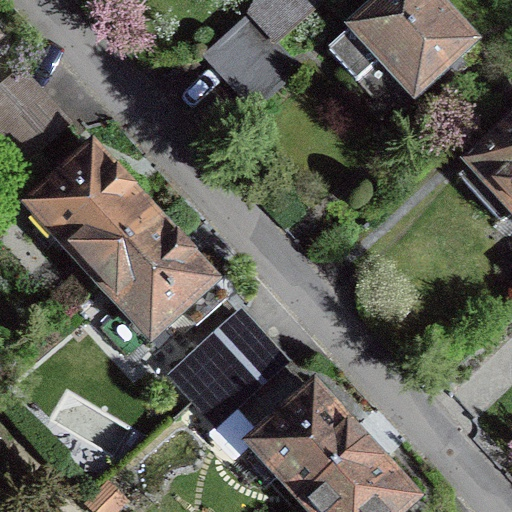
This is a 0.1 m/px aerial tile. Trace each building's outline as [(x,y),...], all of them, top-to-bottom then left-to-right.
[(255,0),(246,19),(201,61),(214,74),(239,101),(242,104),(251,114),(302,72),(277,45),(326,2),(324,0),(255,0)] [(431,0),(378,0),(340,34),(344,40),(327,55),(341,70),(355,86),(358,83),(386,114),(402,99),(410,108),(476,50),(431,0)] [(0,93),(0,139),(44,100),(21,75),(0,93)] [(0,139),(0,145),(20,168),(67,126),(44,100),(0,139)] [(511,137),(468,178),(505,217),(511,225),(511,137)] [(92,153),(30,210),(94,281),(156,224),(132,197),(136,194),(127,184),(117,174),(114,177),(92,153)] [(187,250),(178,239),(174,243),(156,224),(94,281),(124,313),(117,320),(116,318),(102,331),(103,332),(128,359),(148,340),(151,343),(184,313),(196,327),(225,301),(213,288),(214,287),(192,263),(196,260),(187,250)] [(190,360),(214,385),(262,340),(239,315),(190,360)] [(286,366),(262,340),(214,385),(238,411),(240,409),(284,368),(286,366)] [(265,436),(251,448),(303,504),(365,447),(339,419),(314,392),(310,396),(284,368),(240,409),(265,436)] [(365,447),(303,504),(310,511),(404,511),(416,502),(390,474),(365,447)]
